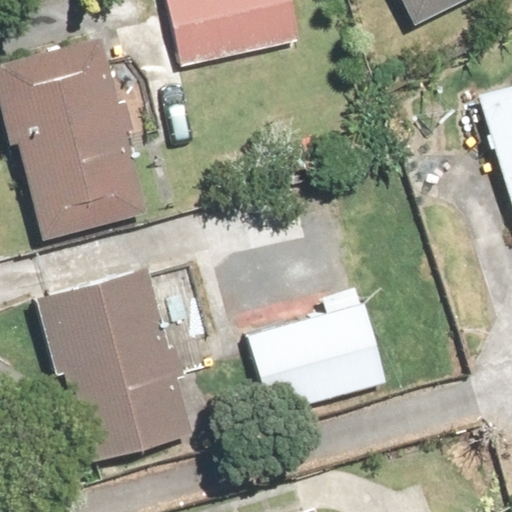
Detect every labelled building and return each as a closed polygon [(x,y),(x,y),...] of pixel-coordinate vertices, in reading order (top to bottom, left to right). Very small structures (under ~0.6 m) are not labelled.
[(282,0),(159,0),(173,65),(291,40),(282,0)] [(399,0),(411,25),(464,0),(399,0)] [(144,212),(99,35),(0,59),(0,141),(1,145),(13,142),(38,238),(144,212)] [(186,78),(141,85),(150,143),(195,136),(186,78)] [(511,80),(471,93),(511,224),(511,80)] [(152,269),(42,298),(85,463),(196,434),(152,269)] [(238,332),(259,412),(378,381),(351,272),(299,285),(307,314),(238,332)]
